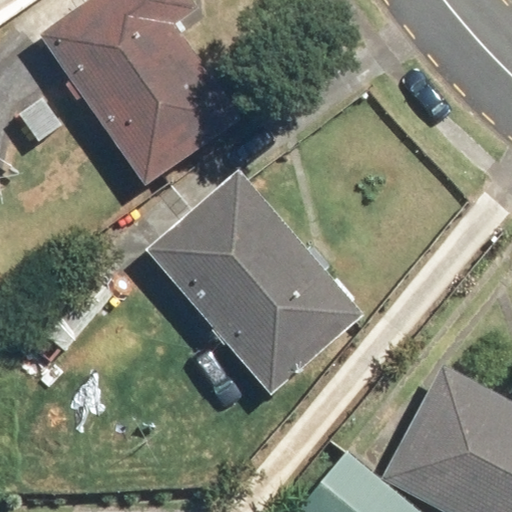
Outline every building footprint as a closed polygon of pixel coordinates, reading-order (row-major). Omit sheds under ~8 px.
[(158,0),(97,0),(47,34),(152,187),(244,125),(158,0)] [(48,91),(14,113),(42,157),(77,134),(48,91)] [(235,174),(147,251),(275,396),(363,320),(235,174)] [(124,295),(91,263),(37,318),(43,324),(30,338),(49,357),(60,346),(67,353),(124,295)] [(0,412),(6,421),(32,406),(8,366),(31,352),(10,316),(0,322),(0,412)] [(511,511),(511,401),(447,366),(384,478),(446,511),(511,511)] [(410,511),(355,461),(307,511),(410,511)]
